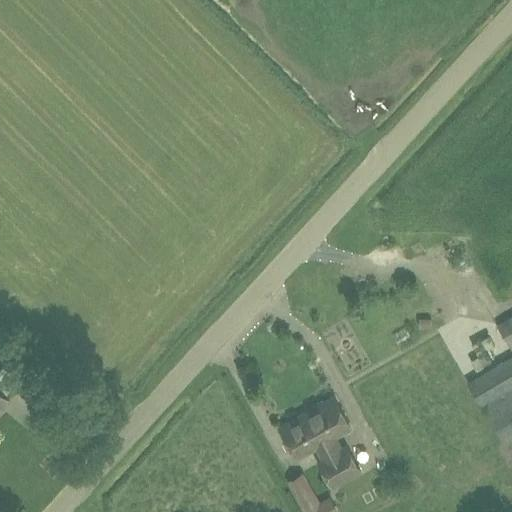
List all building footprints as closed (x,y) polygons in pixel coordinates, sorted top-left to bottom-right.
[(511,313),(497,323),(511,348),(511,313)] [(404,347),(421,339),(416,327),(399,335),(404,347)] [(511,354),(467,382),(480,402),(511,382),(511,354)] [(511,387),(482,405),(507,448),(511,444),(511,387)] [(0,408),(9,398),(0,389),(0,408)] [(360,471),(347,446),(341,449),(333,435),(350,426),(334,397),(323,403),(322,401),(308,409),(310,413),(301,418),(300,415),(281,426),(297,455),(318,443),(326,457),(319,461),(333,486),(360,471)] [(339,511),(330,495),(320,500),(303,471),(287,480),(304,510),(302,511),(339,511)]
